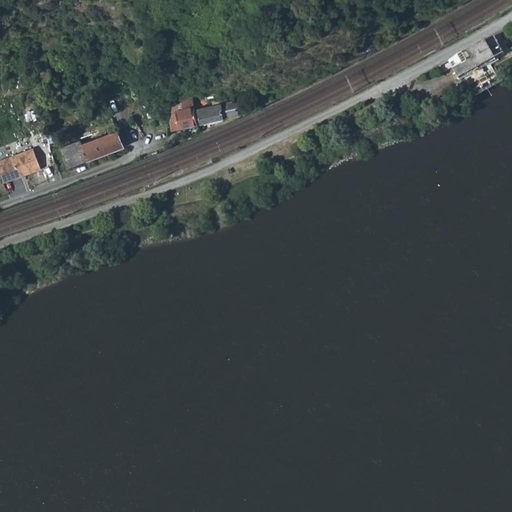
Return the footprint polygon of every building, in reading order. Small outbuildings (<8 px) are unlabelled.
[(449,62),(459,80),(496,60),(494,56),(502,52),(494,36),(449,62)] [(52,84),(44,51),(35,53),(44,86),(52,84)] [(182,109),(194,106),(192,100),(181,103),(182,109)] [(241,113),(239,103),(235,104),(235,101),(219,105),(222,119),(238,116),(238,113),(241,113)] [(222,119),(219,105),(197,109),(200,124),(222,119)] [(198,125),(194,106),(182,109),(178,110),(179,112),(176,113),(180,129),(198,125)] [(173,131),(180,129),(176,113),(173,113),(170,120),(173,131)] [(81,140),(60,148),(68,169),(88,161),(124,147),(118,132),(83,145),(81,140)] [(11,148),(14,156),(23,152),(20,144),(11,148)] [(42,169),(34,148),(23,152),(14,156),(0,160),(0,172),(4,183),(42,169)]
